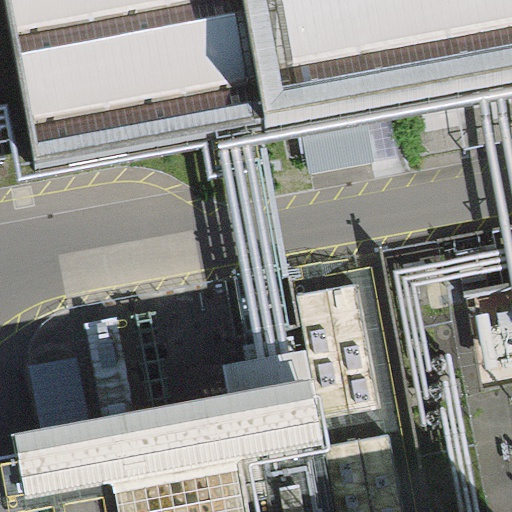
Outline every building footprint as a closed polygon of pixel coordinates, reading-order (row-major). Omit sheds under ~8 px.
[(511,0),(10,0),(44,173),(396,106),(511,84),(511,0)] [(360,285),(296,298),(310,367),(321,422),(386,409),(360,285)] [(111,445),(140,439),(118,324),(89,330),(111,445)] [(48,458),(95,449),(78,364),(31,373),(48,458)] [(48,458),(15,464),(23,511),(102,511),(115,510),(115,511),(255,511),(251,490),(331,475),(321,422),(310,367),(222,385),(230,421),(140,439),(111,445),(95,449),(48,458)]
